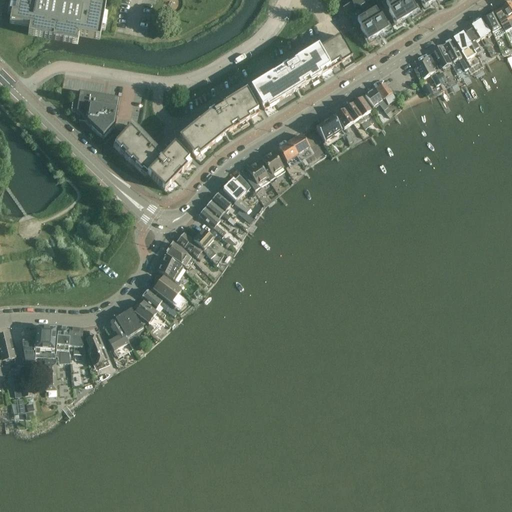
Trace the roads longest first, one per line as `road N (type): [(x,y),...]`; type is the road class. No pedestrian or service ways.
road 1 (tertiary): [(169,222),(185,217),(235,164),(494,0)]
road 2 (residential): [(18,93),(57,65),(159,84),(191,80),(265,33),(285,0)]
road 3 (residential): [(169,222),(134,297),(110,315),(0,321)]
road 4 (tertiary): [(169,222),(153,219),(18,93)]
